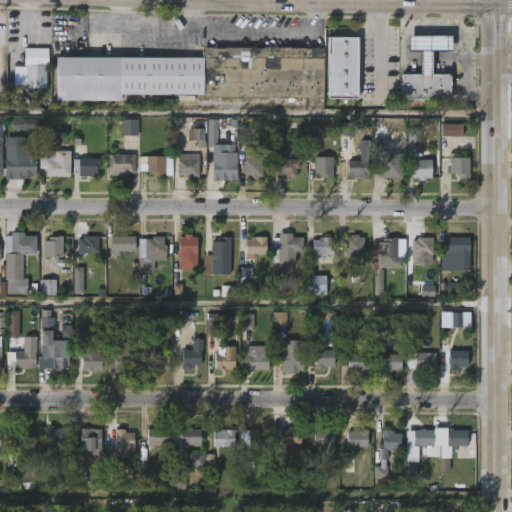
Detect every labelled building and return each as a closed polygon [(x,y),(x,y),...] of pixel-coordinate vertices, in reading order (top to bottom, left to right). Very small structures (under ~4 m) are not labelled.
[(432,50),(433,73),(446,72),(446,97),(397,97),(397,73),(416,72),(416,50),(404,48),(404,35),(446,34),(447,35),(447,48),(446,50),(432,50)] [(361,97),(330,97),(331,54),(332,54),(332,36),(362,36),(361,97)] [(323,48),(323,98),(203,97),(203,95),(120,95),(120,101),(63,100),(61,100),(61,97),(56,97),(56,57),(202,58),(202,47),(323,48)] [(47,66),(47,87),(25,87),(24,48),(48,48),(47,66)] [(12,130),(24,130),(24,120),(12,120),(12,130)] [(122,136),(138,136),(138,120),(122,120),(122,136)] [(340,136),(355,136),(355,123),(340,123),(340,136)] [(462,137),(462,124),(441,124),(441,136),(462,137)] [(53,129),(53,146),(56,146),(56,151),(70,151),(70,177),(39,176),(40,129),(53,129)] [(204,129),(188,129),(188,140),(197,141),(197,147),(204,147),(204,129)] [(420,148),(420,131),(407,131),(407,149),(420,148)] [(308,150),(315,150),(315,138),(307,139),(308,150)] [(235,145),(235,152),(238,152),(238,180),(214,180),(214,152),(224,152),(224,144),(235,145)] [(394,145),(394,154),(402,154),(402,178),(379,179),(380,154),(387,154),(387,145),(394,145)] [(16,180),(5,180),(5,160),(25,159),(25,151),(35,151),(35,168),(32,168),(32,177),(22,177),(22,180),(16,180)] [(263,151),(263,177),(258,177),(258,180),(250,180),(250,178),(245,178),(245,164),(243,164),(245,151),(263,151)] [(120,153),(120,155),(135,155),(135,174),(130,174),(130,176),(126,176),(126,177),(117,177),(117,175),(108,175),(109,155),(116,155),(116,153),(120,153)] [(87,156),(87,159),(99,159),(99,168),(97,168),(97,177),(78,176),(78,174),(73,174),(73,159),(83,158),(83,156),(87,156)] [(165,156),(172,157),(172,176),(151,176),(151,172),(139,171),(139,156),(165,156)] [(333,176),(332,157),(314,157),(314,177),(333,176)] [(187,158),(187,160),(198,160),(199,177),(188,178),(188,176),(178,175),(177,160),(187,158)] [(432,160),(431,178),(413,178),(414,160),(416,160),(416,158),(418,158),(418,160),(432,160)] [(469,158),(470,179),(459,179),(459,175),(451,175),(451,158),(469,158)] [(286,159),(299,159),(299,169),(297,169),(297,178),(285,177),(285,175),(278,175),(278,160),(286,159)] [(355,159),(355,161),(369,161),(369,173),(366,173),(366,178),(353,179),(353,176),(348,176),(348,162),(351,162),(351,159),(355,159)] [(293,233),(293,237),(305,237),(305,252),(297,252),(297,269),(294,269),(294,274),(275,276),(275,262),(281,262),(281,251),(273,251),(273,238),(280,238),(280,233),(293,233)] [(24,234),(24,236),(37,236),(37,255),(15,255),(15,266),(4,266),(5,237),(16,236),(16,234),(24,234)] [(192,234),(192,237),(196,237),(197,269),(179,269),(178,237),(184,237),(184,234),(192,234)] [(44,256),(43,256),(43,241),(48,241),(48,237),(62,236),(62,257),(44,256)] [(81,253),(77,253),(77,239),(82,239),(82,236),(98,237),(98,254),(81,253)] [(112,252),(111,252),(111,236),(135,237),(135,252),(112,252)] [(163,236),(164,246),(167,246),(167,261),(154,261),(154,272),(139,272),(138,239),(152,239),(152,237),(163,236)] [(364,244),(364,255),(351,255),(351,251),(346,251),(346,236),(364,236),(364,244)] [(230,237),(230,275),(211,275),(211,273),(204,273),(204,255),(212,255),(212,241),(221,242),(221,237),(230,237)] [(267,238),(266,255),(254,255),(254,260),(245,260),(245,256),(238,256),(238,242),(245,243),(245,239),(250,239),(250,237),(267,238)] [(433,238),(432,255),(430,255),(430,265),(417,265),(418,254),(413,254),(413,240),(418,240),(418,237),(433,238)] [(469,238),(468,271),(454,271),(454,252),(445,252),(446,237),(469,238)] [(331,238),(331,246),(334,246),(334,256),(312,255),(313,240),(319,240),(319,238),(331,238)] [(399,238),(399,256),(403,256),(403,267),(388,268),(388,285),(375,285),(375,271),(373,271),(372,242),(383,242),(383,238),(399,238)] [(83,294),(82,268),(72,268),(73,294),(83,294)] [(325,295),(306,295),(307,276),(325,276),(325,295)] [(56,280),(40,280),(40,296),(56,296),(56,280)] [(463,283),(447,283),(447,296),(462,296),(463,283)] [(434,287),(421,286),(421,297),(433,297),(434,287)] [(19,311),(7,311),(7,338),(18,338),(19,311)] [(449,328),(464,327),(464,312),(448,313),(449,328)] [(221,314),(220,339),(206,339),(207,313),(221,314)] [(286,313),(273,313),(274,326),(287,326),(286,313)] [(253,314),(240,314),(240,330),(253,330),(253,314)] [(70,343),(69,365),(60,364),(60,368),(50,368),(50,357),(44,357),(45,344),(42,344),(42,332),(52,332),(52,341),(70,341),(70,343)] [(98,347),(98,353),(102,353),(102,370),(94,369),(94,372),(81,370),(81,361),(74,361),(76,334),(85,334),(85,346),(98,347)] [(202,339),(202,352),(199,352),(200,367),(191,367),(191,370),(182,371),(182,349),(192,350),(192,339),(202,339)] [(123,341),(123,347),(128,347),(128,354),(134,354),(134,370),(120,370),(120,372),(115,372),(115,370),(109,370),(109,358),(111,358),(111,341),(123,341)] [(302,353),(302,370),(298,370),(298,375),(286,374),(286,371),(280,371),(282,354),(279,354),(279,343),(288,344),(288,353),(302,353)] [(334,350),(333,367),(325,367),(325,370),(315,370),(315,346),(322,347),(322,350),(334,350)] [(169,369),(168,347),(147,348),(148,370),(169,369)] [(235,348),(235,371),(225,370),(225,373),(220,373),(220,370),(215,370),(215,352),(220,353),(220,348),(235,348)] [(354,350),(354,355),(368,355),(368,371),(355,372),(355,371),(348,371),(348,350),(354,350)] [(467,352),(467,367),(458,367),(458,371),(448,370),(449,350),(467,352)] [(35,351),(35,365),(36,365),(36,369),(15,367),(15,351),(35,351)] [(268,354),(268,370),(254,370),(254,373),(248,373),(246,370),(238,369),(238,359),(246,359),(246,354),(249,354),(249,351),(254,351),(254,354),(268,354)] [(436,353),(435,371),(421,371),(421,369),(414,369),(414,366),(405,366),(405,356),(415,356),(415,353),(436,353)] [(383,371),(382,355),(402,355),(402,371),(383,371)] [(25,426),(25,427),(34,427),(34,443),(13,444),(14,428),(25,426)] [(52,426),(67,427),(66,443),(59,443),(58,450),(47,450),(47,426),(52,426)] [(160,426),(160,427),(166,427),(166,444),(147,445),(147,428),(160,426)] [(320,426),(320,428),(336,427),(336,444),(314,444),(314,426),(320,426)] [(192,427),(202,428),(202,445),(180,444),(180,427),(192,427)] [(294,427),(294,429),(302,429),(302,446),(282,445),(282,429),(288,430),(288,427),(294,427)] [(101,428),(100,455),(85,455),(85,449),(80,449),(80,428),(101,428)] [(124,428),(125,432),(133,432),(133,451),(128,451),(128,465),(116,465),(116,486),(106,486),(106,450),(115,450),(114,428),(124,428)] [(257,428),(258,432),(266,432),(266,448),(240,448),(240,429),(257,428)] [(425,428),(425,429),(433,429),(434,445),(414,446),(414,429),(425,428)] [(467,445),(447,445),(447,428),(467,429),(467,445)] [(235,447),(215,447),(215,432),(221,432),(221,429),(236,430),(235,447)] [(368,429),(367,445),(357,445),(356,454),(347,454),(348,430),(368,429)] [(391,429),(394,430),(394,432),(401,432),(401,449),(387,450),(387,459),(380,459),(380,448),(383,448),(382,429),(391,429)] [(204,467),(203,453),(189,453),(189,468),(204,467)] [(407,463),(407,477),(417,477),(417,463),(407,463)] [(387,479),(387,466),(373,466),(374,479),(387,479)] [(174,486),(185,487),(185,473),(174,472),(174,486)] [(389,501),(388,511),(404,511),(405,502),(389,501)]
